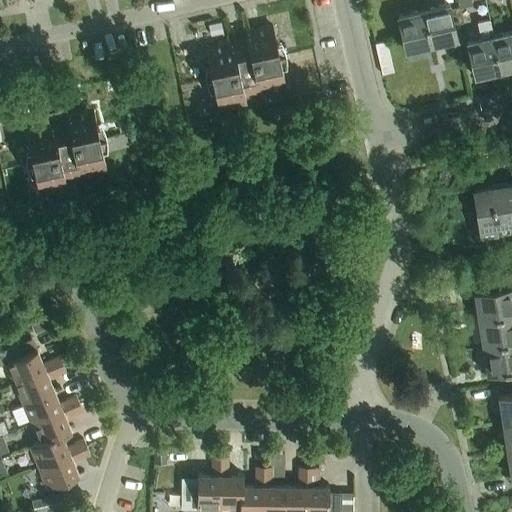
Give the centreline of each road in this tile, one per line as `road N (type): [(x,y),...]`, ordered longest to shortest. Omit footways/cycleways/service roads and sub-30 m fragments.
road 1 (residential): [(362,422),(365,352),(399,251),(376,135)]
road 2 (residential): [(362,422),(133,419)]
road 3 (residential): [(133,419),(85,305),(64,281),(34,274),(0,279)]
road 4 (residential): [(0,44),(212,0)]
road 5 (residential): [(463,511),(447,451),(407,426),(362,422)]
road 6 (unclassified): [(376,135),(345,0)]
road 7 (unclassified): [(376,135),(511,106)]
